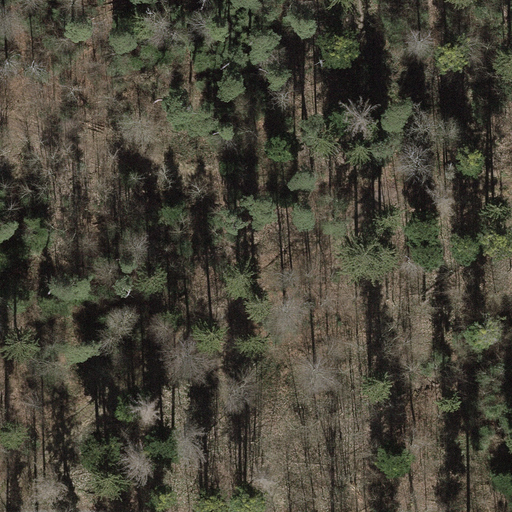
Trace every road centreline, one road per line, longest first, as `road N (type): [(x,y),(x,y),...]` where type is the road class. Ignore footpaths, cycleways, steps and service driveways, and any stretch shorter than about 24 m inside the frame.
road 1 (track): [(391,188),(95,407),(0,502)]
road 2 (track): [(0,120),(168,175),(284,191),(391,188)]
road 3 (track): [(391,188),(511,184)]
